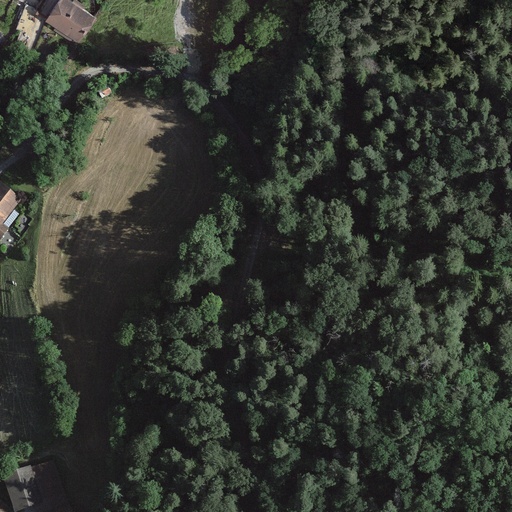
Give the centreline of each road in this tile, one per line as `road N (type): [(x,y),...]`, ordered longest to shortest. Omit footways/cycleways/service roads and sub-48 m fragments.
road 1 (track): [(268,511),(235,410),(231,342),(260,236)]
road 2 (track): [(511,274),(372,232),(299,243),(260,236)]
road 3 (track): [(184,78),(306,0)]
road 4 (residential): [(0,131),(41,16)]
